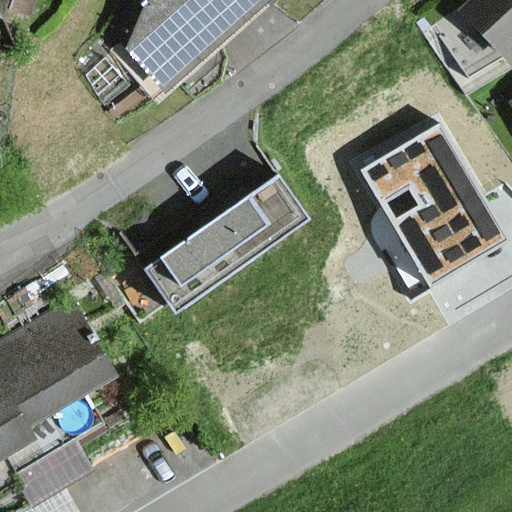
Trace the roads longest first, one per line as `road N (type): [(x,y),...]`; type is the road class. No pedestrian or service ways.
road 1 (unclassified): [(0,254),(83,217),(360,0)]
road 2 (residential): [(511,323),(194,511)]
